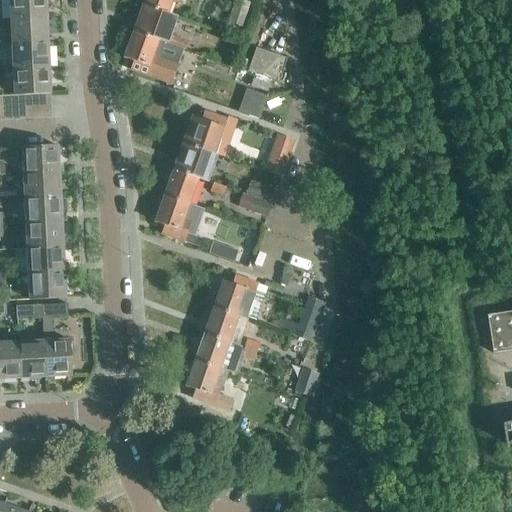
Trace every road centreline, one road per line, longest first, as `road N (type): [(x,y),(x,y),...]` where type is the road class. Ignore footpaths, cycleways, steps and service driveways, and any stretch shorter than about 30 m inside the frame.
road 1 (residential): [(121,361),(86,0)]
road 2 (residential): [(148,511),(106,399)]
